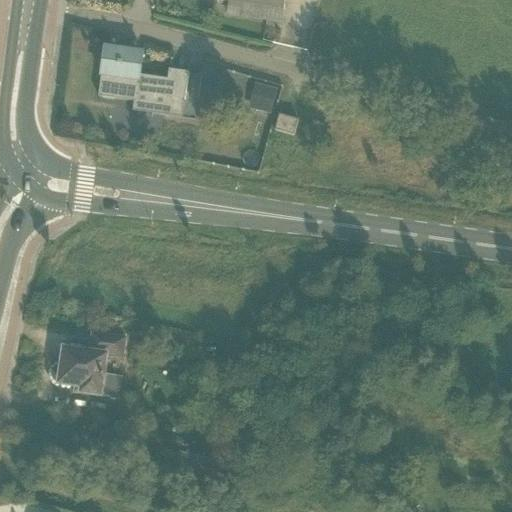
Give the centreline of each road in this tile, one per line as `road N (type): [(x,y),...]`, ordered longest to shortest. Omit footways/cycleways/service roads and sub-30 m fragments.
road 1 (unclassified): [(511,130),(31,0)]
road 2 (secondary): [(511,242),(59,187),(32,173)]
road 3 (secondary): [(32,173),(13,127),(29,0)]
road 4 (track): [(156,511),(0,459)]
